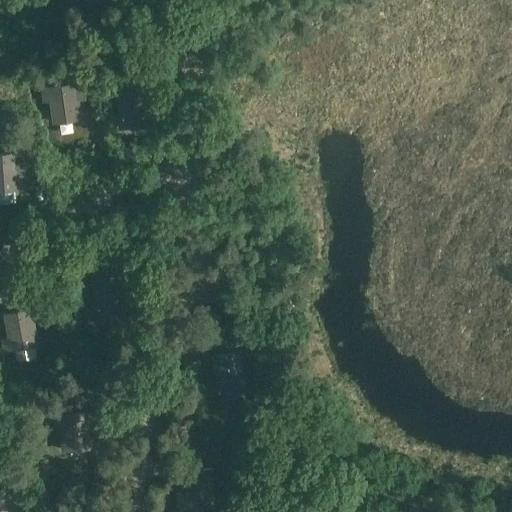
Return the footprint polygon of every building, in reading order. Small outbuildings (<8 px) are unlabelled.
[(54,122),(80,118),(75,83),(49,86),(54,122)] [(121,126),(147,124),(144,89),(119,90),(121,126)] [(0,189),(18,188),(15,153),(0,153),(0,189)] [(125,311),(122,296),(117,261),(91,265),(97,300),(99,315),(125,311)] [(12,348),(37,344),(31,308),(5,313),(12,348)] [(221,391),(244,386),(238,352),(214,356),(221,391)] [(63,449),(89,448),(86,412),(60,414),(63,449)] [(177,510),(213,508),(211,469),(187,471),(188,493),(176,493),(177,510)] [(0,507),(10,507),(7,471),(0,471),(0,507)]
